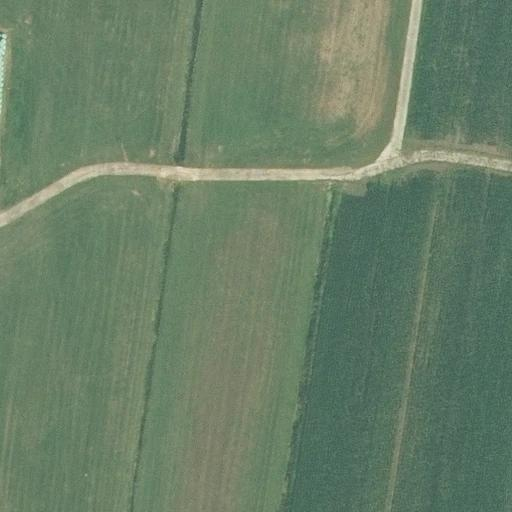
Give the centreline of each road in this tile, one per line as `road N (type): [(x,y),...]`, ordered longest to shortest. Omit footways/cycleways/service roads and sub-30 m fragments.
road 1 (track): [(0,222),(83,174),(117,169),(351,177),(432,155),(511,167)]
road 2 (track): [(391,166),(419,0)]
